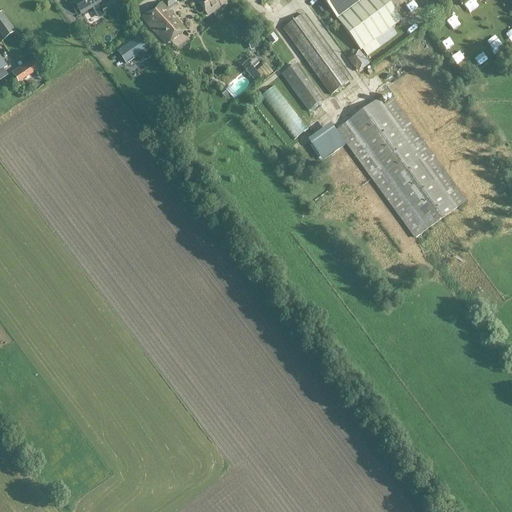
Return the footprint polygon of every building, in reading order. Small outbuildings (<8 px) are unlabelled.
[(81,15),(101,4),(98,0),(78,0),(74,3),(81,15)] [(115,0),(114,0),(100,8),(106,18),(114,13),(118,20),(125,16),(115,0)] [(167,0),(164,2),(169,11),(178,5),(174,0),(167,0)] [(196,0),(208,17),(229,3),(227,0),(196,0)] [(362,51),(368,57),(397,35),(392,29),(402,22),(385,0),(322,0),(361,52),(362,51)] [(328,10),(322,2),(317,6),(323,13),(328,10)] [(185,31),(163,3),(142,18),(148,25),(151,29),(166,45),(185,31)] [(352,80),(304,15),(283,30),(331,96),(352,80)] [(138,40),(118,51),(125,64),(138,56),(142,63),(149,59),(138,40)] [(500,44),(491,50),(494,55),(503,50),(500,44)] [(358,51),(347,60),(359,74),(370,65),(358,51)] [(41,69),(35,59),(12,74),(19,84),(41,69)] [(259,63),(255,59),(249,64),(253,69),(259,63)] [(323,102),(295,65),(281,75),(308,112),(323,102)] [(276,88),(262,98),(295,141),(309,130),(276,88)] [(336,131),(415,240),(467,202),(392,100),(383,106),(379,100),(336,131)]
